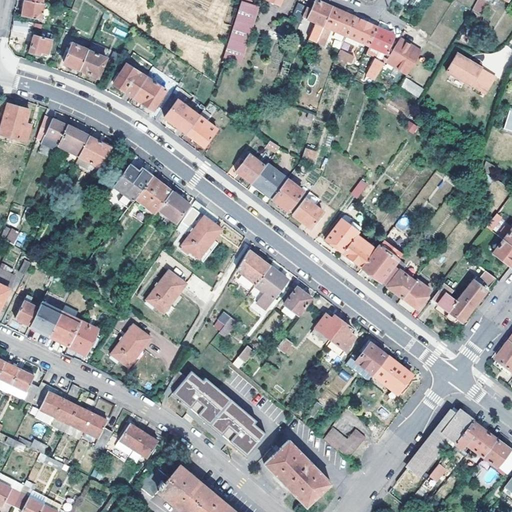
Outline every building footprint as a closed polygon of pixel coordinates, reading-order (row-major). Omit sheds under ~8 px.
[(25,0),(21,21),(48,26),(52,5),(50,5),(42,3),(42,0),(25,0)] [(239,64),(256,8),(249,6),(250,0),(241,0),(222,59),(239,64)] [(494,0),(503,0),(507,2),(508,0),(476,0),(472,9),(479,14),(487,1),(492,4),(494,0)] [(325,27),(333,9),(317,1),(314,10),(299,4),(293,19),(307,25),(309,21),(318,26),(306,48),(314,52),(317,45),(323,32),(325,27)] [(111,21),(114,13),(106,7),(101,17),(111,21)] [(348,38),(356,19),(344,13),(333,9),(325,27),(348,38)] [(287,34),(292,22),(285,19),(280,31),(287,34)] [(371,48),(380,29),(364,22),(356,19),(348,38),(371,48)] [(388,56),(397,37),(389,34),(380,29),(371,48),(388,56)] [(53,34),(42,31),(40,37),(33,36),(29,53),(47,58),(53,34)] [(323,32),(317,45),(325,48),(331,35),(323,32)] [(292,42),(285,39),(278,36),(273,48),(279,51),(281,47),(289,50),(292,42)] [(386,64),(407,77),(422,54),(400,40),(388,61),(386,64)] [(105,58),(72,44),(63,63),(98,78),(105,58)] [(456,51),(446,69),(484,91),(495,73),(456,51)] [(115,66),(120,55),(113,52),(108,63),(115,66)] [(356,58),(342,52),(339,59),(353,66),(356,58)] [(386,64),(388,61),(383,58),(380,63),(377,61),(368,77),(375,82),(386,64)] [(167,90),(126,64),(113,85),(153,110),(167,90)] [(424,89),(407,78),(402,86),(419,96),(424,89)] [(217,129),(178,99),(164,117),(203,147),(217,129)] [(29,112),(8,104),(0,127),(0,135),(26,144),(31,127),(25,125),(29,112)] [(503,128),(511,130),(511,109),(509,109),(503,128)] [(45,136),(60,143),(67,127),(44,117),(36,140),(42,143),(45,136)] [(414,134),(419,126),(409,120),(405,128),(414,134)] [(79,157),(89,137),(67,127),(60,143),(58,146),(79,157)] [(79,157),(100,169),(111,150),(89,137),(79,157)] [(280,147),(270,141),(266,147),(275,153),(280,147)] [(311,149),(305,147),(301,158),(307,160),(311,149)] [(250,155),(237,172),(251,183),(265,166),(250,155)] [(458,162),(468,169),(472,164),(462,157),(458,162)] [(287,179),(267,163),(265,166),(251,183),(272,199),(287,179)] [(493,178),(472,164),(468,169),(489,183),(493,178)] [(135,199),(152,178),(142,170),(139,174),(129,165),(114,187),(124,195),(119,202),(128,209),(135,199)] [(158,210),(171,192),(152,178),(135,199),(155,214),(158,210)] [(303,191),(287,179),(272,199),(288,211),(303,191)] [(369,184),(362,179),(352,192),(359,197),(369,184)] [(189,205),(171,192),(158,210),(176,224),(189,205)] [(323,212),(304,198),(292,215),(310,228),(323,212)] [(501,216),(496,212),(487,225),(491,229),(501,216)] [(404,216),(397,224),(402,229),(409,221),(404,216)] [(221,231),(204,217),(182,246),(199,260),(221,231)] [(324,239),(342,253),(356,234),(358,232),(341,219),(324,239)] [(8,240),(15,244),(22,229),(15,226),(8,240)] [(342,253),(362,268),(376,248),(356,234),(342,253)] [(379,244),(399,259),(404,253),(384,238),(379,244)] [(493,253),(511,266),(511,264),(511,245),(504,239),(493,253)] [(439,248),(441,246),(433,240),(424,251),(432,258),(434,256),(439,248)] [(17,248),(11,243),(6,254),(12,258),(17,248)] [(376,248),(362,268),(381,283),(395,265),(399,259),(379,244),(376,248)] [(445,252),(439,248),(434,256),(439,259),(445,252)] [(236,271),(257,284),(269,268),(248,251),(236,271)] [(25,275),(30,265),(24,262),(19,272),(25,275)] [(415,280),(395,265),(381,283),(401,298),(415,280)] [(256,286),(263,292),(252,305),(264,313),(288,282),(269,268),(257,284),(256,286)] [(0,284),(9,289),(15,277),(5,272),(0,269),(0,284)] [(496,278),(485,269),(478,279),(489,287),(496,278)] [(186,285),(169,272),(146,300),(163,314),(186,285)] [(416,309),(431,289),(417,278),(415,280),(401,298),(416,309)] [(482,295),(486,290),(475,282),(472,279),(459,295),(474,306),(482,295)] [(455,301),(449,296),(453,291),(443,283),(431,300),(438,305),(440,305),(462,322),(474,306),(459,295),(455,301)] [(0,308),(9,289),(0,284),(0,308)] [(311,300),(297,288),(283,305),(297,316),(311,300)] [(26,293),(23,300),(31,304),(34,297),(26,293)] [(31,304),(23,300),(14,318),(30,325),(39,307),(31,304)] [(48,336),(61,311),(42,301),(39,307),(30,325),(29,326),(48,336)] [(61,311),(48,336),(69,346),(81,320),(61,311)] [(218,321),(225,326),(232,317),(225,313),(218,321)] [(315,330),(330,342),(343,324),(334,318),(332,320),(326,316),(315,330)] [(237,321),(232,317),(225,326),(220,333),(225,337),(237,321)] [(86,355),(99,329),(81,320),(69,346),(86,355)] [(220,333),(225,326),(218,321),(213,327),(220,333)] [(330,342),(345,354),(357,339),(350,334),(352,331),(343,324),(330,342)] [(149,339),(131,326),(110,355),(128,369),(149,339)] [(326,347),(330,342),(315,330),(311,335),(326,347)] [(291,344),(284,338),(276,349),(283,354),(291,344)] [(511,341),(499,359),(511,368),(511,341)] [(373,376),(388,358),(370,344),(356,362),(373,376)] [(247,345),(237,357),(243,362),(253,351),(247,345)] [(237,357),(232,364),(238,369),(243,362),(237,357)] [(373,376),(399,396),(413,378),(388,358),(373,376)] [(368,382),(373,376),(356,362),(351,359),(346,365),(368,382)] [(3,361),(0,366),(0,381),(9,386),(17,368),(3,361)] [(173,394),(257,443),(272,418),(259,410),(201,376),(181,364),(167,387),(174,392),(173,394)] [(9,386),(24,393),(20,401),(29,406),(38,387),(29,382),(33,375),(17,368),(9,386)] [(339,395),(351,376),(341,370),(329,389),(339,395)] [(201,376),(259,410),(261,406),(203,373),(201,376)] [(78,388),(70,384),(64,396),(73,400),(78,388)] [(52,417),(61,398),(47,391),(37,409),(52,417)] [(61,398),(52,417),(66,424),(75,405),(61,398)] [(323,407),(317,402),(308,414),(313,418),(323,407)] [(80,431),(89,412),(75,405),(66,424),(80,431)] [(49,423),(52,417),(37,409),(34,416),(49,423)] [(452,412),(409,466),(420,473),(449,436),(456,441),(472,420),(460,411),(456,415),(452,412)] [(112,432),(101,426),(104,419),(89,412),(80,431),(94,438),(91,446),(101,451),(112,432)] [(496,438),(472,420),(456,441),(455,442),(462,449),(467,444),(482,456),(483,456),(496,438)] [(130,423),(119,440),(133,450),(144,432),(130,423)] [(330,428),(321,439),(347,460),(364,439),(353,430),(345,440),(330,428)] [(146,458),(158,441),(144,432),(133,450),(146,458)] [(13,448),(16,442),(12,440),(7,437),(4,443),(13,448)] [(504,444),(496,438),(483,456),(491,462),(497,467),(499,464),(508,472),(511,466),(511,450),(510,449),(511,446),(511,445),(507,441),(504,444)] [(29,448),(36,451),(40,443),(34,439),(29,448)] [(133,450),(119,440),(116,446),(130,455),(133,450)] [(317,481),(322,476),(288,440),(263,464),(304,508),(324,489),(317,481)] [(21,452),(24,445),(16,442),(13,448),(21,452)] [(36,451),(42,454),(46,445),(40,443),(36,451)] [(486,469),(491,462),(483,456),(482,456),(477,463),(486,469)] [(60,472),(64,465),(54,460),(50,466),(60,472)] [(439,462),(428,476),(434,480),(445,468),(439,462)] [(159,492),(182,511),(234,511),(179,466),(169,478),(153,466),(137,485),(153,498),(159,492)] [(330,483),(322,476),(317,481),(324,489),(330,483)] [(20,490),(25,493),(32,484),(27,480),(20,490)] [(427,480),(416,492),(422,496),(432,484),(427,480)] [(0,483),(0,505),(1,506),(4,502),(12,507),(19,493),(0,483)] [(511,496),(511,489),(506,486),(503,490),(511,496)] [(44,501),(46,497),(32,490),(30,494),(44,501)] [(39,511),(43,505),(19,493),(12,507),(20,511),(39,511)]
